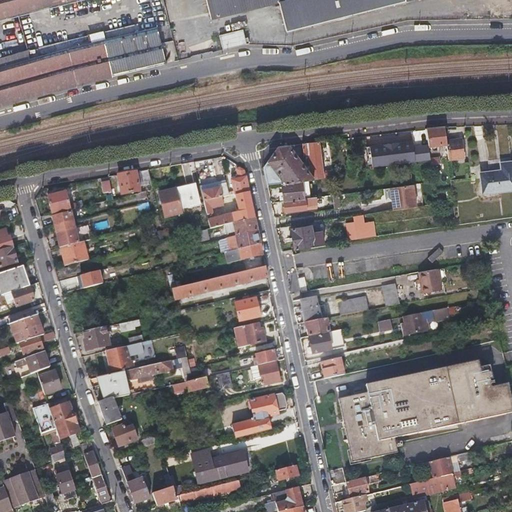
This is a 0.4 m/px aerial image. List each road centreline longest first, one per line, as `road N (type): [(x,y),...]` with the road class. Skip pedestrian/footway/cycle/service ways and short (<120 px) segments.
road 1 (unclassified): [(0,122),(258,58),(306,59),(402,36),(511,34)]
road 2 (residential): [(249,138),(322,511)]
road 3 (residential): [(124,511),(17,180)]
road 4 (residential): [(511,113),(249,138)]
road 5 (residential): [(249,138),(17,180)]
